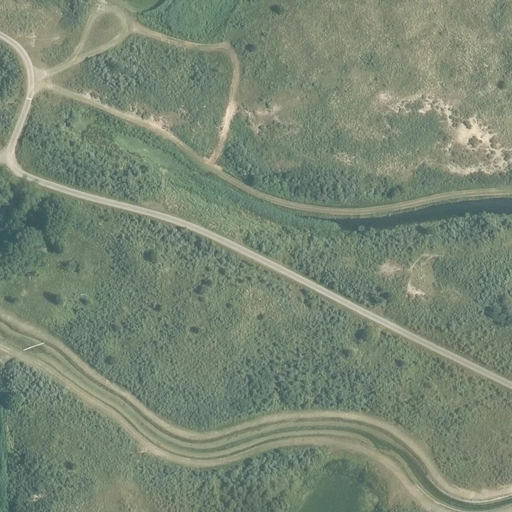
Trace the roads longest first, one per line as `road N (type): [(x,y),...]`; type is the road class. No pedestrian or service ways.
road 1 (track): [(511,385),(206,232),(0,162)]
road 2 (track): [(0,34),(22,51),(32,82),(124,35),(123,28),(232,55)]
